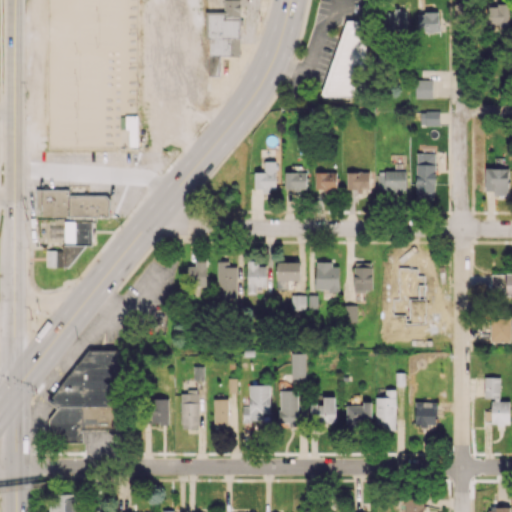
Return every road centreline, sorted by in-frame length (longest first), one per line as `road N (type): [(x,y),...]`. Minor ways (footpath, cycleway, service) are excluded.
road 1 (residential): [(511,467),(0,471)]
road 2 (residential): [(461,0),(462,511)]
road 3 (primary): [(289,0),(274,57),(249,100),(16,383)]
road 4 (secondary): [(15,0),(16,383)]
road 5 (residential): [(511,228),(145,228)]
road 6 (secondary): [(16,383),(17,511)]
